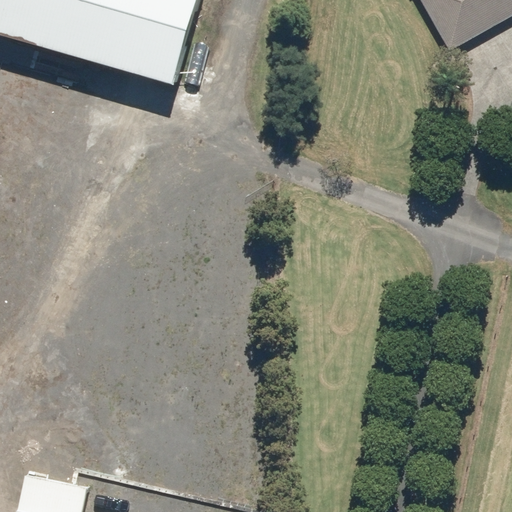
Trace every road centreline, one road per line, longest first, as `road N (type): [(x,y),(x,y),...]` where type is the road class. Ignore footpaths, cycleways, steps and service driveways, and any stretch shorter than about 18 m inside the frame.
road 1 (track): [(511,256),(307,180),(245,132),(225,70),(246,0)]
road 2 (track): [(396,511),(449,236)]
road 3 (unknown): [(449,236),(505,16)]
